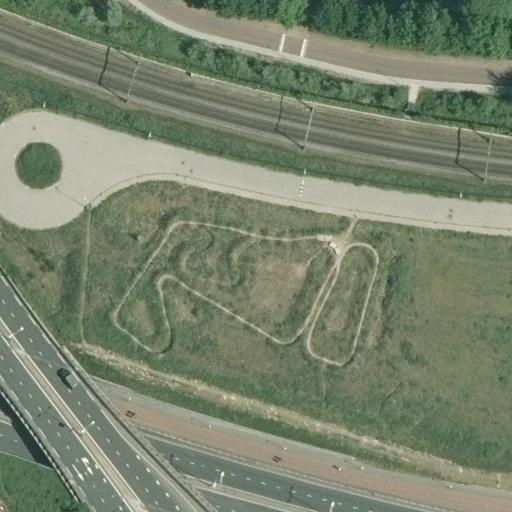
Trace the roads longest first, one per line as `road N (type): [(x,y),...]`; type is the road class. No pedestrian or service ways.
road 1 (unclassified): [(511,217),(312,190),(82,141)]
road 2 (primary): [(368,511),(212,470),(0,398)]
road 3 (residential): [(511,77),(336,57),(187,18),(152,0)]
road 4 (primary): [(167,511),(0,290)]
road 5 (primary): [(0,431),(236,511)]
road 6 (unclassified): [(82,141),(62,126),(36,124),(13,136),(1,158),(2,184),(17,205),(42,214),(67,209)]
road 7 (primary): [(0,355),(114,511)]
